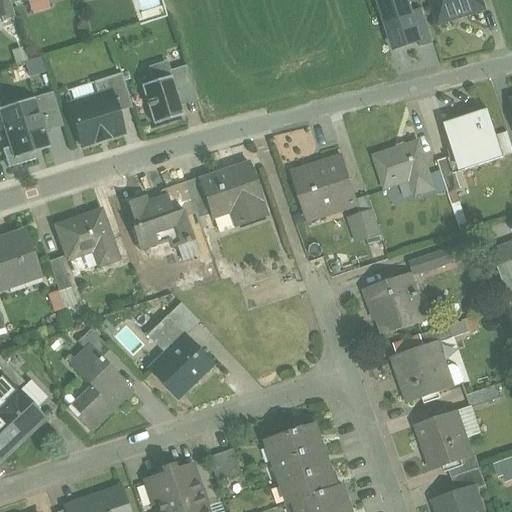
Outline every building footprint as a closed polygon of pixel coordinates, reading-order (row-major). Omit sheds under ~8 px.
[(16,18),(10,0),(0,0),(0,5),(3,14),(1,15),(4,22),(16,18)] [(408,0),(375,0),(390,49),(418,41),(421,40),(412,11),(408,0)] [(432,0),(440,24),(485,9),(481,0),(432,0)] [(422,8),(412,11),(421,40),(418,41),(420,47),(432,43),(422,8)] [(29,62),(32,77),(48,74),(45,59),(29,62)] [(187,66),(169,72),(171,77),(172,77),(176,91),(193,85),(187,66)] [(123,74),(95,82),(100,98),(112,94),(118,113),(133,108),(123,74)] [(171,77),(143,86),(155,125),(184,116),(181,105),(176,91),(172,77),(171,77)] [(193,85),(176,91),(181,105),(198,100),(193,85)] [(54,92),(35,98),(46,133),(65,127),(54,92)] [(100,98),(71,107),(83,145),(96,141),(97,142),(111,138),(110,136),(124,132),(118,113),(112,94),(100,98)] [(35,98),(0,109),(12,147),(4,150),(10,168),(37,159),(33,147),(49,143),(46,133),(35,98)] [(133,108),(118,113),(124,132),(139,127),(133,108)] [(488,109),(444,123),(460,171),(503,157),(496,136),(488,109)] [(511,148),(507,132),(496,136),(503,157),(511,154),(511,148)] [(419,142),(375,157),(386,189),(411,181),(416,197),(435,191),(430,175),(419,142)] [(462,189),(452,157),(438,161),(448,192),(449,193),(462,189)] [(343,159),(316,168),(316,171),(294,178),(294,175),(292,176),(305,214),(338,204),(340,211),(358,205),(343,159)] [(250,164),(200,181),(211,214),(213,218),(215,217),(213,213),(237,205),(243,225),(266,218),(261,202),(263,201),(250,164)] [(441,172),(430,175),(435,191),(437,196),(448,192),(441,172)] [(200,181),(199,179),(187,182),(198,214),(200,218),(211,214),(200,181)] [(187,183),(162,191),(161,192),(161,194),(162,198),(168,196),(174,214),(184,211),(187,218),(198,214),(187,183)] [(162,198),(142,205),(140,199),(128,203),(136,227),(133,228),(141,250),(142,250),(141,245),(151,241),(152,246),(176,238),(179,246),(194,241),(187,218),(184,211),(174,214),(168,196),(162,198)] [(103,211),(59,227),(71,259),(97,250),(102,265),(119,258),(103,211)] [(382,235),(374,213),(360,217),(363,224),(367,240),(382,235)] [(367,240),(363,224),(353,227),(358,243),(367,240)] [(26,232),(0,240),(0,290),(42,275),(26,232)] [(441,255),(414,264),(419,278),(445,269),(441,255)] [(63,257),(51,262),(61,292),(74,287),(63,257)] [(511,263),(499,268),(511,302),(511,263)] [(407,277),(365,292),(371,309),(376,307),(386,336),(423,323),(414,299),(419,297),(418,295),(414,297),(407,277)] [(0,302),(0,331),(9,328),(0,302)] [(201,324),(182,305),(169,318),(186,336),(201,324)] [(173,354),(153,372),(149,368),(148,370),(178,402),(215,366),(186,336),(169,318),(153,333),(173,354)] [(451,326),(423,336),(427,347),(438,343),(439,344),(455,339),(451,326)] [(111,349),(92,329),(80,340),(89,349),(92,346),(103,357),(111,349)] [(427,347),(395,358),(411,404),(454,389),(439,344),(438,343),(427,347)] [(103,357),(92,346),(89,349),(73,364),(97,389),(75,409),(71,406),(69,408),(77,417),(78,416),(91,430),(133,389),(103,357)] [(29,383),(0,351),(0,373),(3,377),(5,375),(20,391),(29,383)] [(20,391),(5,375),(3,377),(0,380),(0,456),(3,459),(46,418),(20,391)] [(498,386),(468,396),(472,409),(502,399),(498,386)] [(457,412),(418,426),(434,472),(473,458),(466,440),(465,440),(456,414),(457,413),(457,412)] [(317,425),(269,442),(270,443),(273,442),(279,461),(276,462),(277,464),(279,463),(286,482),(282,483),(282,485),(286,484),(293,503),(289,504),(290,505),(296,503),(339,488),(317,425)] [(235,450),(210,459),(218,483),(244,475),(235,450)] [(511,481),(511,457),(498,463),(506,484),(511,481)] [(192,466),(175,471),(175,473),(167,476),(166,474),(147,481),(155,505),(158,504),(160,511),(207,511),(205,507),(208,506),(208,504),(206,504),(204,498),(199,495),(201,492),(192,466)] [(482,468),(454,478),(460,494),(475,489),(476,490),(488,486),(482,468)] [(339,488),(296,503),(297,505),(299,504),(301,511),(351,511),(343,487),(339,488)] [(127,511),(120,489),(67,507),(68,509),(68,511),(127,511)] [(460,494),(437,503),(440,511),(483,511),(476,490),(475,489),(460,494)]
